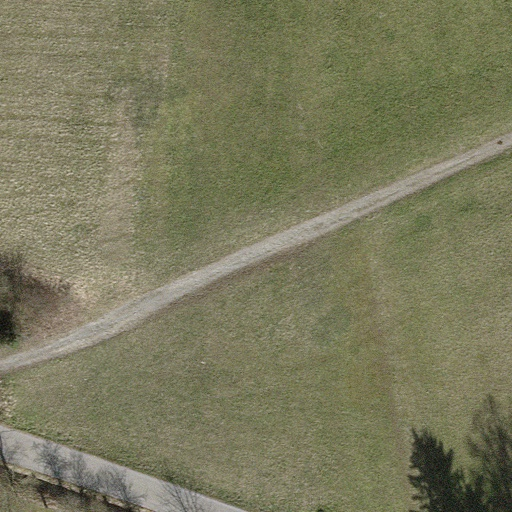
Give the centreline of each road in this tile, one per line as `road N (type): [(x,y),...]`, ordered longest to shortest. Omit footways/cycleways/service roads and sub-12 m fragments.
road 1 (track): [(511,140),(0,366)]
road 2 (track): [(0,443),(199,511)]
